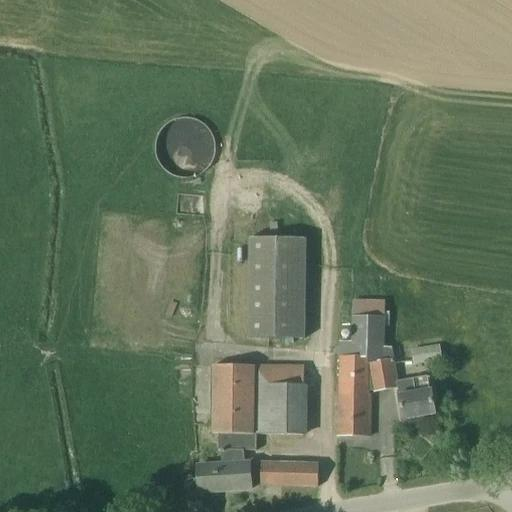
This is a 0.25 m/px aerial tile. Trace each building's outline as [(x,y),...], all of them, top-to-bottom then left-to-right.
[(189,119),(186,119),(183,119),(179,119),(176,120),(173,122),(170,123),(167,125),(165,127),(163,129),(161,132),(159,135),(158,138),(157,141),(156,144),(155,147),(155,151),(156,154),(157,157),(158,160),(159,163),(161,166),(163,169),(165,171),(167,173),(170,175),(173,177),(176,178),(179,179),(183,179),(186,180),(189,179),(192,179),(196,178),(199,177),(202,175),(204,173),(207,171),(209,169),(211,166),(213,163),(214,160),(215,157),(216,154),(216,151),(216,148),(216,144),(215,141),(214,138),(213,135),(211,132),(209,129),(207,127),(204,125),(202,123),(199,122),(196,120),(192,119),(189,119)] [(256,236),(255,338),(312,339),(314,236),(256,236)] [(385,349),(385,327),(389,327),(390,313),(386,313),(386,303),(353,302),(352,343),(341,342),(337,437),(369,438),(371,392),(398,389),(403,421),(436,415),(431,391),(430,391),(428,377),(397,382),(392,349),(385,349)] [(439,345),(411,350),(414,365),(441,360),(439,345)] [(256,367),(214,366),(213,435),(219,435),(219,451),(222,451),(223,465),(199,467),(200,493),(252,490),(251,464),(246,464),(245,451),(255,451),(256,367)] [(304,367),(258,366),(257,436),(308,436),(308,385),(304,385),(304,367)] [(319,464),(261,463),(260,487),(318,488),(319,464)]
